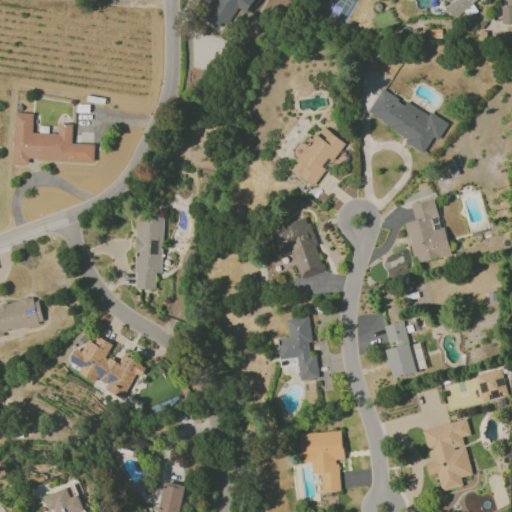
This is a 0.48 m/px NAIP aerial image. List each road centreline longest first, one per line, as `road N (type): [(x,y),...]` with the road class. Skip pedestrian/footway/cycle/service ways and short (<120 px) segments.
road 1 (residential): [(66,218),(107,301),(196,366),(218,437),(221,511)]
road 2 (residential): [(380,491),(349,342),(351,291),(372,215),(361,203),(345,215),(361,242)]
road 3 (residential): [(171,0),(171,84),(127,181),(66,218),(0,241)]
